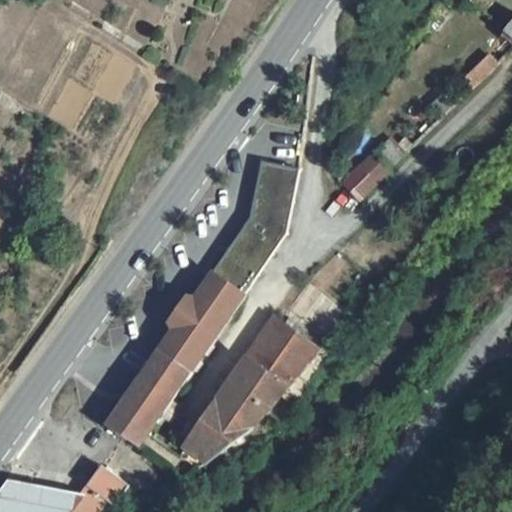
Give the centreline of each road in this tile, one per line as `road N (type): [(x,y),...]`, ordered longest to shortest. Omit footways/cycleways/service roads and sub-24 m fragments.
road 1 (primary): [(312,0),(0,437)]
road 2 (unknown): [(162,443),(225,351),(308,261),(318,0)]
road 3 (residential): [(511,310),(363,511)]
